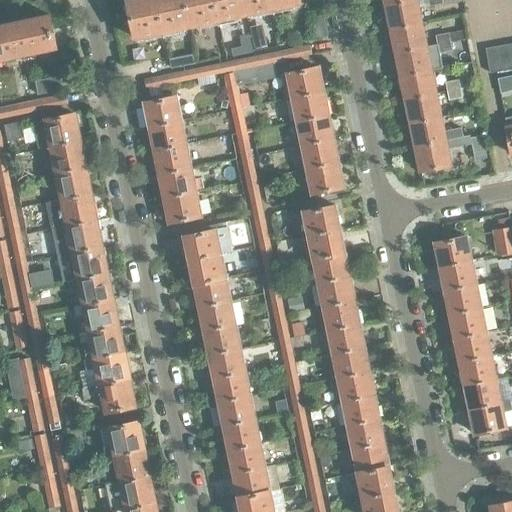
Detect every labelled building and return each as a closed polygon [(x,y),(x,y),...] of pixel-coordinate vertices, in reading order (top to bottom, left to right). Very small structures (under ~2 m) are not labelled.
[(128,0),(137,38),(191,26),(185,0),(128,0)] [(185,0),(191,26),(246,14),(243,0),(185,0)] [(243,0),(246,14),(301,2),(300,0),(243,0)] [(442,0),(415,0),(387,6),(392,29),(392,30),(421,24),(421,23),(418,7),(443,2),(442,0)] [(8,24),(0,25),(0,59),(57,47),(50,14),(17,22),(17,21),(8,23),(8,24)] [(421,24),(392,30),(397,53),(426,47),(426,46),(421,24)] [(449,32),(450,36),(451,41),(451,42),(459,40),(466,38),(467,38),(465,29),(450,32),(449,32)] [(448,32),(435,35),(437,44),(437,45),(450,42),(450,41),(448,32)] [(450,42),(437,45),(439,53),(441,52),(452,50),(450,42)] [(511,60),(509,43),(497,45),(502,70),(511,67),(511,60)] [(426,47),(397,53),(402,77),(431,70),(433,70),(444,68),(441,52),(439,53),(437,45),(426,47)] [(497,45),(486,47),(491,72),(502,70),(497,45)] [(310,47),(301,49),(303,57),(312,55),(310,47)] [(299,49),(292,50),(294,58),(301,57),(303,57),(301,49),(299,49)] [(288,51),(283,52),(285,60),(290,59),(294,58),(292,50),(288,51)] [(277,54),(274,54),(276,62),(279,62),(285,60),(283,52),(277,54)] [(266,56),(265,56),(267,64),(268,64),(274,63),(276,62),(274,54),(266,56)] [(265,56),(256,58),(258,66),(267,64),(265,56)] [(255,58),(247,60),(248,68),(257,66),(258,66),(256,58),(255,58)] [(244,60),(237,62),(239,70),(246,69),(248,68),(247,60),(244,60)] [(233,63),(228,64),(230,72),(235,71),(239,70),(237,62),(233,63)] [(239,70),(235,71),(238,85),(277,77),(274,63),(268,64),(267,64),(258,66),(257,66),(248,68),(246,69),(239,70)] [(222,65),(219,66),(221,74),(224,73),(230,72),(228,64),(222,65)] [(211,67),(210,67),(212,76),(213,75),(221,74),(219,66),(211,67)] [(210,67),(201,69),(203,77),(212,76),(210,67)] [(289,74),(281,76),(283,86),(291,84),(293,97),(323,91),(318,68),(289,74)] [(200,69),(192,71),(193,79),(202,78),(203,77),(201,69),(200,69)] [(431,70),(402,77),(407,100),(436,94),(431,70)] [(189,72),(182,73),(184,81),(191,80),(193,79),(192,71),(189,72)] [(230,72),(224,73),(228,91),(239,89),(238,85),(235,71),(230,72)] [(178,74),(173,75),(175,83),(180,82),(184,81),(182,73),(178,74)] [(167,76),(164,77),(165,85),(169,85),(175,83),(173,75),(167,76)] [(156,79),(154,79),(156,87),(158,87),(161,86),(163,86),(165,85),(164,77),(156,79)] [(506,77),(498,79),(501,93),(509,91),(506,77)] [(154,79),(145,81),(147,89),(150,88),(156,87),(154,79)] [(459,79),(446,82),(448,92),(461,89),(459,79)] [(156,87),(150,88),(152,96),(165,93),(163,86),(161,86),(158,87),(156,87)] [(239,89),(228,91),(231,104),(246,101),(244,93),(240,93),(239,89)] [(461,89),(448,92),(450,100),(463,97),(461,89)] [(323,91),(293,97),(298,121),(328,115),(323,91)] [(436,94),(407,100),(412,125),(441,119),(436,94)] [(67,95),(54,97),(56,106),(68,103),(67,95)] [(54,97),(42,100),(44,109),(56,106),(54,97)] [(179,97),(146,104),(151,128),(184,121),(179,97)] [(42,100),(29,103),(31,111),(44,109),(42,100)] [(246,101),(231,104),(233,117),(245,115),(243,107),(247,107),(246,101)] [(29,103),(17,105),(19,114),(31,111),(29,103)] [(17,105),(5,108),(7,117),(19,114),(17,105)] [(46,121),(33,123),(39,151),(51,148),(81,143),(75,115),(46,121)] [(245,115),(233,117),(236,130),(247,128),(245,115)] [(328,115),(298,121),(301,132),(304,146),(333,139),(328,115)] [(441,119),(412,125),(417,149),(446,143),(446,139),(456,137),(464,135),(462,127),(444,131),(441,119)] [(184,121),(151,128),(156,150),(189,143),(184,121)] [(17,122),(5,124),(8,141),(20,138),(17,122)] [(247,128),(236,130),(237,134),(239,143),(250,140),(248,132),(247,128)] [(446,143),(417,149),(421,170),(451,164),(448,149),(471,144),(470,137),(469,134),(456,137),(446,139),(446,143)] [(333,139),(304,146),(308,167),(309,171),(338,164),(333,139)] [(250,140),(239,143),(241,153),(242,156),(252,153),(250,140)] [(81,143),(51,148),(57,174),(86,168),(81,143)] [(189,143),(156,150),(161,174),(193,167),(189,143)] [(252,153),(242,156),(244,169),(255,166),(252,153)] [(5,158),(0,159),(0,186),(0,187),(11,185),(5,158)] [(338,164),(309,171),(310,175),(314,193),(315,198),(323,196),(323,191),(343,187),(338,164)] [(255,166),(244,169),(247,181),(258,179),(255,166)] [(193,167),(161,174),(166,198),(198,191),(193,167)] [(86,168),(57,174),(62,200),(92,194),(86,168)] [(258,179),(247,181),(250,194),(261,192),(258,179)] [(11,185),(0,187),(5,213),(16,211),(11,185)] [(198,191),(166,198),(171,223),(203,216),(198,191)] [(261,192),(250,194),(252,207),(263,205),(261,192)] [(62,200),(47,203),(53,230),(97,221),(92,194),(62,200)] [(263,205),(252,207),(255,220),(266,218),(263,205)] [(334,205),(305,211),(310,236),(339,229),(334,205)] [(16,211),(5,213),(11,240),(22,238),(16,211)] [(266,218),(255,220),(258,233),(269,231),(266,218)] [(97,221),(53,230),(58,256),(58,257),(102,247),(97,221)] [(216,230),(186,236),(191,260),(221,254),(233,251),(228,228),(216,230)] [(511,228),(494,232),(499,255),(511,252),(511,228)] [(339,229),(310,236),(315,260),(344,253),(339,229)] [(269,231),(258,233),(260,246),(271,244),(269,231)] [(466,237),(436,243),(441,268),(471,262),(466,237)] [(22,238),(11,240),(17,267),(27,265),(26,261),(22,238)] [(0,274),(12,272),(5,239),(0,239),(0,274)] [(271,244),(260,246),(263,259),(274,257),(271,244)] [(102,247),(58,257),(64,283),(68,282),(79,280),(108,273),(102,247)] [(344,253),(315,260),(320,283),(349,277),(344,253)] [(221,254),(191,260),(196,284),(226,277),(221,254)] [(274,257),(263,259),(266,272),(277,270),(274,257)] [(471,262),(441,268),(446,292),(476,286),(471,262)] [(27,265),(17,267),(22,293),(33,291),(27,265)] [(277,270),(266,272),(268,285),(279,282),(277,270)] [(12,272),(0,274),(7,308),(18,305),(12,272)] [(79,280),(68,282),(70,292),(81,290),(84,306),(113,300),(108,273),(79,280)] [(226,277),(196,284),(201,308),(231,302),(226,277)] [(349,277),(320,283),(325,307),(354,301),(349,277)] [(279,282),(268,285),(271,298),(282,295),(279,282)] [(476,286),(446,292),(451,315),(481,309),(476,286)] [(33,291),(22,293),(28,320),(38,318),(37,314),(33,291)] [(282,295),(271,298),(274,310),(285,308),(282,295)] [(288,299),(287,299),(290,312),(303,309),(300,296),(288,299)] [(84,306),(76,308),(78,317),(86,315),(90,332),(119,326),(113,300),(84,306)] [(231,302),(201,308),(206,332),(236,325),(243,324),(240,312),(238,301),(235,301),(231,302)] [(327,318),(322,319),(325,330),(329,329),(330,331),(359,325),(354,301),(325,307),(327,318)] [(285,308),(274,310),(276,323),(287,321),(285,308)] [(481,309),(451,315),(455,338),(485,332),(481,309)] [(19,310),(8,312),(15,349),(27,346),(19,310)] [(38,318),(28,320),(33,346),(43,344),(38,318)] [(306,320),(293,323),(296,336),(308,333),(306,320)] [(287,321),(276,323),(279,336),(290,334),(287,321)] [(236,325),(206,332),(211,355),(240,349),(236,325)] [(359,325),(330,331),(334,355),(364,349),(359,325)] [(90,332),(84,333),(86,342),(89,360),(124,352),(119,326),(90,332)] [(485,332),(455,338),(460,361),(490,355),(485,332)] [(290,334),(279,336),(280,340),(282,349),(293,347),(291,337),(290,334)] [(43,344),(33,346),(38,372),(49,370),(43,344)] [(293,347),(282,349),(284,362),(295,360),(293,347)] [(240,349),(211,355),(216,379),(245,373),(240,349)] [(364,349),(334,355),(339,379),(369,373),(364,349)] [(86,360),(85,360),(87,370),(97,368),(100,386),(130,379),(124,352),(89,360),(86,360)] [(490,355),(460,361),(465,385),(495,379),(490,355)] [(29,358),(17,360),(25,399),(37,397),(29,358)] [(295,360),(284,362),(287,375),(298,373),(295,360)] [(49,370),(38,372),(44,398),(54,396),(49,370)] [(245,373),(216,379),(221,403),(250,397),(245,373)] [(298,373),(287,375),(289,386),(290,388),(301,386),(298,373)] [(369,373),(339,379),(344,403),(374,397),(369,373)] [(93,387),(82,389),(84,401),(103,397),(106,412),(135,406),(130,379),(100,386),(93,387)] [(495,379),(465,385),(470,409),(500,403),(495,379)] [(301,386),(290,388),(292,401),(303,398),(301,386)] [(54,396),(44,398),(49,424),(60,422),(54,396)] [(37,397),(25,399),(32,432),(44,430),(37,397)] [(250,397),(221,403),(226,427),(255,421),(250,397)] [(374,397),(344,403),(349,427),(379,421),(374,397)] [(303,398),(292,401),(295,414),(306,411),(303,398)] [(500,403),(470,409),(475,433),(505,427),(502,412),(511,410),(510,401),(500,403)] [(64,413),(62,413),(65,425),(78,422),(75,410),(64,413)] [(306,411),(295,414),(298,426),(309,424),(306,411)] [(113,444),(108,445),(110,456),(116,455),(144,449),(139,422),(137,417),(109,423),(110,428),(113,444)] [(255,421),(226,427),(230,450),(260,444),(255,421)] [(379,421),(349,427),(354,451),(384,445),(379,421)] [(309,424),(298,426),(300,439),(311,437),(309,424)] [(44,433),(33,436),(40,469),(51,467),(44,433)] [(62,436),(52,438),(58,465),(68,463),(62,436)] [(311,437),(300,439),(303,452),(314,450),(311,437)] [(33,438),(18,441),(20,452),(35,448),(33,438)] [(260,444),(230,450),(235,474),(265,468),(260,444)] [(384,445),(354,451),(359,475),(389,468),(384,445)] [(72,451),(70,452),(72,464),(75,463),(85,461),(83,449),(72,451)] [(144,449),(116,455),(121,482),(150,476),(144,449)] [(314,450),(303,452),(305,459),(306,465),(317,463),(314,450)] [(68,463),(58,465),(63,491),(73,489),(68,463)] [(317,463),(306,465),(309,481),(320,478),(317,463)] [(265,468),(235,474),(240,498),(270,491),(279,490),(274,466),(265,468)] [(51,467),(40,469),(48,508),(59,505),(51,467)] [(389,468),(359,475),(364,498),(394,492),(389,468)] [(111,484),(105,485),(110,511),(111,511),(116,511),(155,503),(150,476),(121,482),(111,484)] [(320,478),(309,481),(311,491),(322,489),(320,478)] [(77,511),(73,489),(63,491),(67,511),(77,511)] [(322,489),(311,491),(314,504),(325,501),(322,489)] [(274,511),(270,491),(240,498),(243,511),(274,511)] [(397,511),(394,492),(364,498),(366,511),(397,511)] [(511,511),(511,499),(490,505),(491,511),(511,511)] [(326,511),(325,501),(314,504),(315,511),(326,511)] [(116,511),(111,511),(157,511),(155,503),(116,511)]
